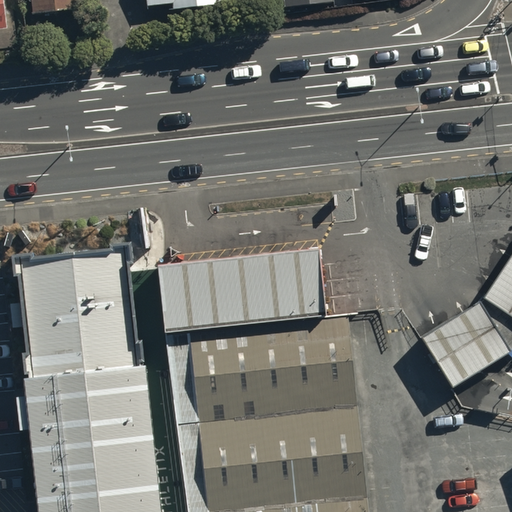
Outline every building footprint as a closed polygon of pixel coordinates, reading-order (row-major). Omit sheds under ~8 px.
[(73,0),(25,0),(28,20),(75,15),(73,0)] [(140,0),(142,17),(248,7),(247,0),(140,0)] [(322,244),(160,261),(167,328),(329,311),(322,244)] [(493,281),(483,296),(478,300),(462,310),(439,325),(421,335),(452,386),(469,375),(492,361),(509,351),(511,347),(511,251),(508,257),(493,281)] [(114,252),(13,260),(21,369),(123,361),(114,252)] [(361,511),(337,318),(163,340),(185,511),(361,511)] [(155,511),(142,368),(22,380),(34,511),(155,511)]
